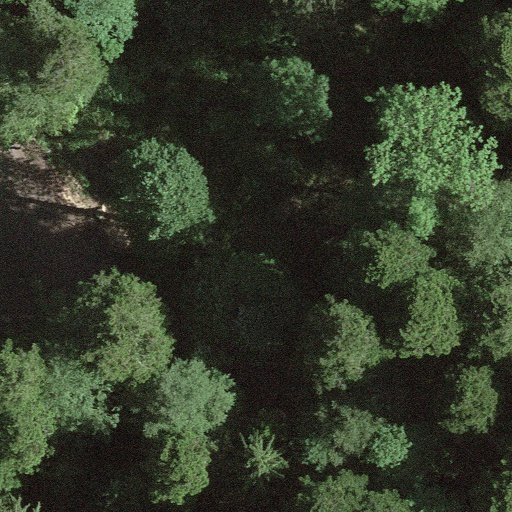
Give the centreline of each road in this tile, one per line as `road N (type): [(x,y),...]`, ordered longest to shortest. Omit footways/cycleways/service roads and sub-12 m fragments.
road 1 (unclassified): [(0,325),(241,364),(400,429),(511,500)]
road 2 (track): [(0,158),(62,329)]
